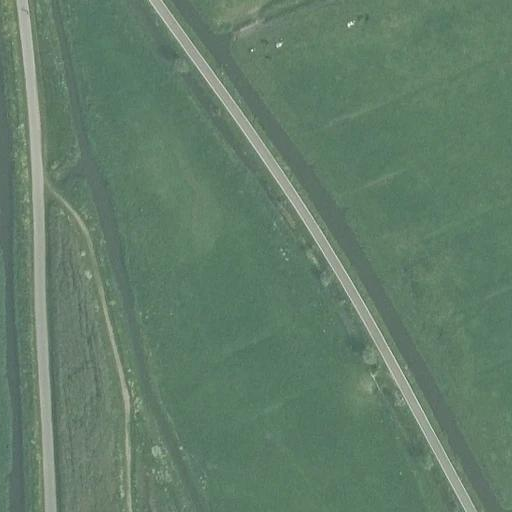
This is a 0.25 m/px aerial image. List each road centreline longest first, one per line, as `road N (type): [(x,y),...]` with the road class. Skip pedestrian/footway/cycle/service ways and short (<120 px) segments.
road 1 (unclassified): [(469,511),(318,239),(153,0)]
road 2 (unknown): [(28,0),(49,194),(76,212),(99,295),(125,410),(129,511)]
